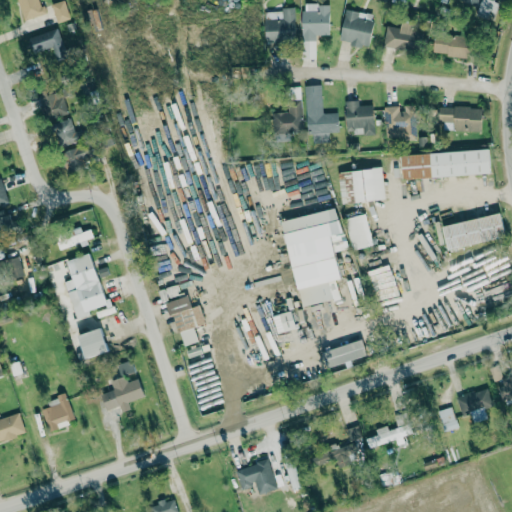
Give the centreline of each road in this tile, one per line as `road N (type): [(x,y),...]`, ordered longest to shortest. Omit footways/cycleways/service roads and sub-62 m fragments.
road 1 (residential): [(0,510),(511,334)]
road 2 (residential): [(196,442),(123,218),(98,192),(58,191),(45,182),(0,56)]
road 3 (residential): [(509,89),(358,71),(189,73),(166,60),(144,0)]
